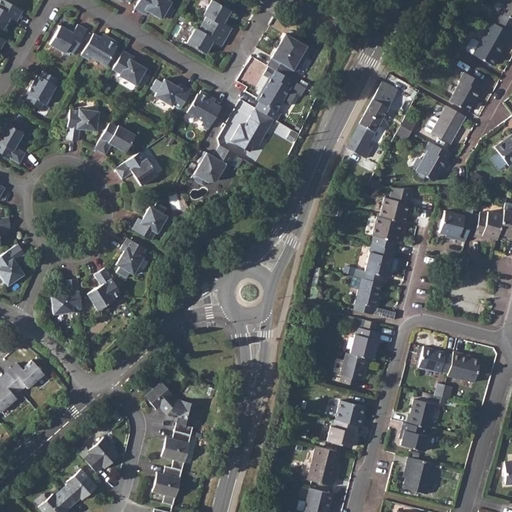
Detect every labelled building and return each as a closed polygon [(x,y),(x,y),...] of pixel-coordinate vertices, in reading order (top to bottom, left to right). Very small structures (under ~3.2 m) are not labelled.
[(22,10),(3,0),(0,0),(0,28),(7,16),(10,18),(16,21),(22,10)] [(138,0),(134,8),(145,14),(147,11),(161,19),(163,15),(168,19),(174,9),(169,5),(171,2),(167,0),(138,0)] [(205,16),(202,23),(226,37),(231,27),(225,24),(223,22),(225,18),(230,10),(228,9),(214,1),(212,0),(210,0),(203,15),(205,16)] [(227,0),(214,0),(214,1),(228,9),(231,2),(227,0)] [(511,0),(506,0),(499,13),(511,19),(511,0)] [(10,18),(7,16),(0,28),(3,30),(10,18)] [(470,39),(466,47),(467,50),(491,64),(502,46),(503,46),(511,33),(494,23),(491,22),(480,42),(474,39),(470,39)] [(226,37),(202,23),(198,29),(195,28),(186,43),(205,53),(210,45),(212,41),(214,42),(221,46),(226,37)] [(86,29),(77,24),(73,30),(72,33),(68,30),(59,26),(49,44),(64,53),(66,50),(72,53),(86,29)] [(182,37),(187,40),(195,28),(190,25),(182,37)] [(100,37),(93,33),(80,55),(87,59),(89,56),(105,65),(116,47),(115,46),(117,42),(108,37),(106,41),(100,37)] [(275,48),(266,65),(267,66),(286,76),(290,69),(296,72),(310,48),(284,33),(279,43),(275,48)] [(134,57),(122,50),(112,69),(119,73),(118,75),(135,85),(137,82),(143,85),(149,75),(143,72),(145,68),(132,60),(134,57)] [(273,118),(276,120),(280,113),(275,111),(293,80),(286,76),(267,66),(262,74),(268,77),(269,78),(263,89),(262,88),(255,99),(258,101),(255,108),(273,118)] [(56,78),(43,71),(39,76),(37,75),(26,93),(28,95),(25,100),(39,109),(42,103),(45,104),(56,86),(53,84),(56,78)] [(459,80),(448,100),(467,110),(478,90),(477,89),(481,81),(463,71),(458,79),(459,80)] [(180,108),(190,90),(179,83),(177,86),(164,79),(161,82),(156,79),(150,89),(156,92),(154,96),(171,106),(172,104),(180,108)] [(377,88),(358,124),(373,132),(397,89),(382,80),(377,88)] [(208,128),(220,107),(213,103),(207,99),(209,95),(200,90),(198,94),(197,93),(186,112),(202,121),(200,124),(208,128)] [(464,114),(446,104),(438,118),(433,115),(430,116),(424,128),(430,131),(430,132),(448,142),(464,114)] [(69,109),(65,139),(78,141),(79,129),(95,131),(98,111),(78,108),(78,111),(69,109)] [(255,108),(254,108),(246,122),(247,124),(245,127),(244,126),(239,124),(230,141),(249,151),(252,146),(258,144),(273,118),(255,108)] [(404,115),(399,125),(409,130),(415,122),(404,115)] [(109,122),(94,148),(105,155),(111,144),(125,152),(135,135),(117,125),(116,127),(109,122)] [(0,152),(19,164),(25,152),(16,147),(15,146),(17,141),(22,132),(5,123),(0,131),(0,152)] [(358,124),(345,147),(365,158),(371,147),(367,144),(373,132),(358,124)] [(399,125),(394,134),(405,140),(409,130),(399,125)] [(511,136),(504,142),(502,140),(493,146),(506,164),(511,160),(511,129),(511,130),(511,131),(511,136)] [(426,150),(415,171),(424,176),(432,180),(437,172),(440,167),(442,168),(446,160),(445,159),(449,152),(428,141),(424,149),(426,150)] [(236,155),(218,145),(212,156),(203,151),(197,162),(199,163),(190,178),(202,185),(205,181),(207,182),(215,180),(218,175),(223,177),(230,166),(236,155)] [(139,151),(114,168),(121,179),(131,172),(140,185),(156,174),(145,158),(144,159),(139,151)] [(384,197),(379,217),(403,223),(405,216),(406,212),(408,212),(411,204),(408,204),(413,188),(392,187),(388,199),(384,197)] [(137,218),(131,229),(150,240),(154,232),(156,233),(166,216),(162,214),(166,208),(156,203),(152,208),(149,206),(141,220),(137,218)] [(501,215),(496,233),(502,235),(502,238),(511,240),(511,211),(502,209),(501,215)] [(447,237),(464,242),(470,217),(443,210),(438,233),(448,235),(447,237)] [(489,238),(495,239),(496,233),(501,215),(486,211),(486,214),(479,212),(473,237),(488,240),(489,238)] [(0,230),(10,229),(8,216),(0,217),(0,230)] [(379,217),(376,216),(371,235),(372,235),(369,244),(393,250),(398,233),(399,229),(401,229),(403,223),(379,217)] [(145,248),(126,237),(120,249),(123,250),(115,264),(119,266),(115,272),(125,278),(129,272),(132,274),(142,257),(141,256),(145,248)] [(24,254),(17,243),(0,255),(0,274),(7,285),(23,274),(14,261),(24,254)] [(369,244),(363,271),(385,276),(386,277),(388,269),(393,271),(396,269),(397,262),(396,259),(393,259),(395,251),(393,250),(369,244)] [(120,293),(104,267),(93,274),(100,285),(86,293),(96,310),(113,300),(112,298),(120,293)] [(81,308),(77,278),(64,280),(65,292),(50,294),(52,314),(72,311),(72,309),(81,308)] [(360,278),(352,309),(370,313),(372,307),(377,308),(379,299),(378,299),(381,283),(360,278)] [(358,318),(349,354),(366,358),(374,360),(376,351),(374,351),(376,339),(378,340),(380,332),(373,331),(363,328),(365,320),(358,318)] [(365,320),(363,328),(373,331),(375,322),(365,320)] [(440,371),(447,373),(452,354),(445,353),(445,351),(424,346),(418,367),(439,373),(440,371)] [(447,373),(446,375),(473,382),(478,360),(472,358),(459,355),(460,352),(453,350),(452,354),(447,373)] [(349,354),(345,353),(340,374),(341,374),(339,381),(358,386),(360,379),(361,379),(366,358),(349,354)] [(17,363),(4,373),(19,390),(25,385),(27,387),(44,373),(32,359),(24,366),(25,367),(23,369),(17,363)] [(19,390),(4,373),(0,377),(0,411),(15,398),(13,396),(19,390)] [(166,414),(176,399),(160,382),(144,396),(151,403),(153,402),(158,407),(159,406),(166,414)] [(443,388),(441,397),(448,399),(450,387),(444,385),(443,388)] [(436,386),(433,394),(441,397),(443,388),(436,386)] [(408,414),(406,422),(427,427),(429,428),(434,404),(413,398),(409,415),(408,414)] [(173,430),(190,435),(192,426),(198,405),(176,399),(166,414),(177,417),(173,430)] [(340,399),(335,419),(359,425),(362,426),(363,418),(361,418),(362,413),(364,405),(340,399)] [(335,419),(334,419),(332,426),(330,425),(326,440),(352,446),(353,440),(355,441),(359,425),(335,419)] [(406,422),(403,421),(399,437),(401,438),(400,443),(424,450),(428,435),(426,435),(427,427),(406,422)] [(173,430),(172,437),(187,446),(188,443),(190,435),(173,430)] [(173,460),(171,467),(181,470),(182,462),(187,446),(172,437),(172,439),(169,438),(167,446),(163,445),(160,456),(173,460)] [(90,452),(83,458),(96,472),(103,467),(108,462),(109,464),(119,455),(103,438),(88,451),(90,452)] [(340,451),(315,445),(307,479),(334,486),(336,478),(333,478),(336,466),(340,451)] [(408,465),(405,476),(402,487),(427,494),(435,463),(408,456),(406,464),(408,465)] [(171,467),(164,466),(162,473),(160,473),(158,480),(154,479),(151,491),(163,494),(162,502),(172,505),(179,478),(181,470),(171,467)] [(96,486),(81,468),(66,482),(67,484),(61,489),(73,503),(80,497),(85,493),(87,495),(96,486)] [(333,494),(309,488),(302,511),(326,511),(329,500),(331,501),(333,494)] [(53,493),(37,506),(42,511),(63,511),(66,509),(73,503),(61,489),(54,495),(53,493)]
